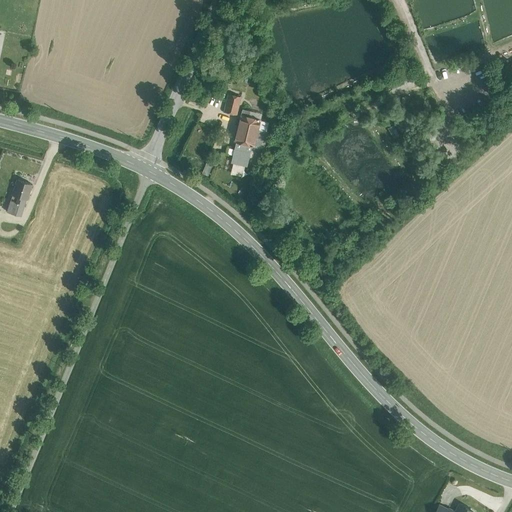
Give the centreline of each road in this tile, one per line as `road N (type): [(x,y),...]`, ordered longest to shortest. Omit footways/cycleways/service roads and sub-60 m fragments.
road 1 (secondary): [(511,482),(454,457),(410,424),(261,256),(146,169)]
road 2 (unclassified): [(146,169),(11,511)]
road 3 (tertiary): [(219,0),(146,169)]
road 4 (secondary): [(146,169),(0,120)]
